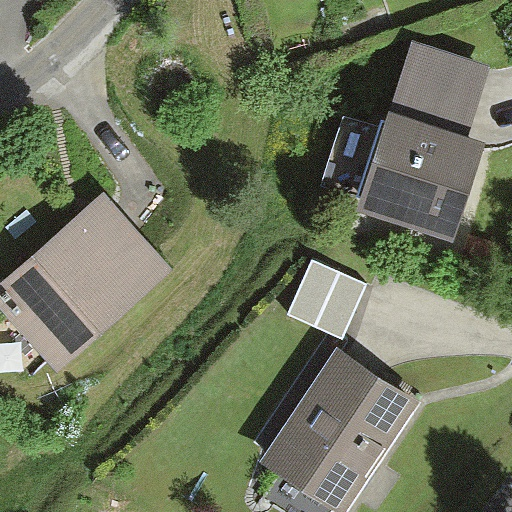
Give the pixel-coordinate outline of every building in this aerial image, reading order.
[(388,111),(468,138),(491,69),(411,43),(388,111)] [(468,138),(388,111),(354,212),(451,244),(485,144),(468,138)] [(169,269),(102,193),(0,283),(0,304),(57,368),(169,269)] [(311,261),(288,316),(340,339),(364,284),(311,261)] [(344,511),(418,403),(337,349),(260,462),(334,511),(344,511)]
